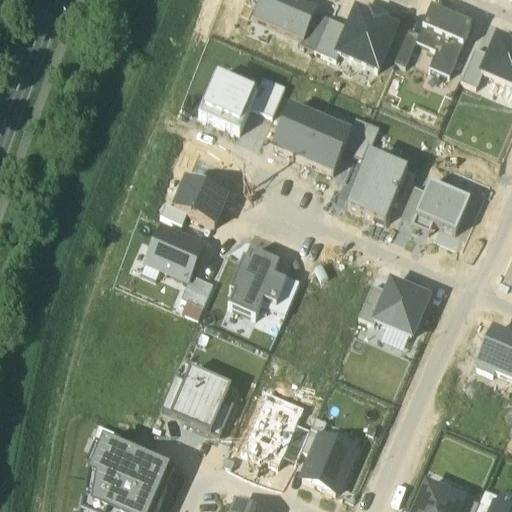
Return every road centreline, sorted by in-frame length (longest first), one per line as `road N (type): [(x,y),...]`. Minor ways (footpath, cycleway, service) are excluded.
road 1 (track): [(0,367),(134,0)]
road 2 (residential): [(251,196),(470,292)]
road 3 (residential): [(470,292),(376,511)]
road 4 (tertiary): [(0,136),(51,0)]
road 5 (residential): [(304,511),(213,474),(195,511)]
